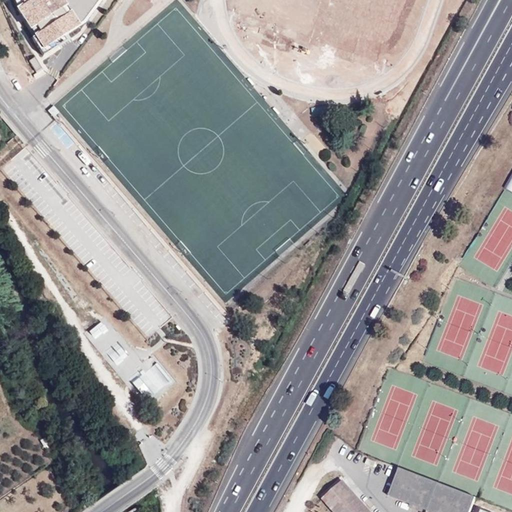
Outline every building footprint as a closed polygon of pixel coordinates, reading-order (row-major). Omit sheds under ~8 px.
[(101,0),(14,0),(16,5),(44,54),(69,40),(66,34),(87,22),(101,0)] [(53,117),(58,113),(53,107),(48,111),(53,117)] [(159,361),(138,379),(143,384),(145,383),(155,394),(174,378),(159,361)] [(377,463),(368,460),(366,465),(374,468),(377,463)] [(470,511),(476,498),(400,468),(389,496),(428,511),(470,511)] [(370,511),(342,481),(322,499),(334,511),(370,511)]
